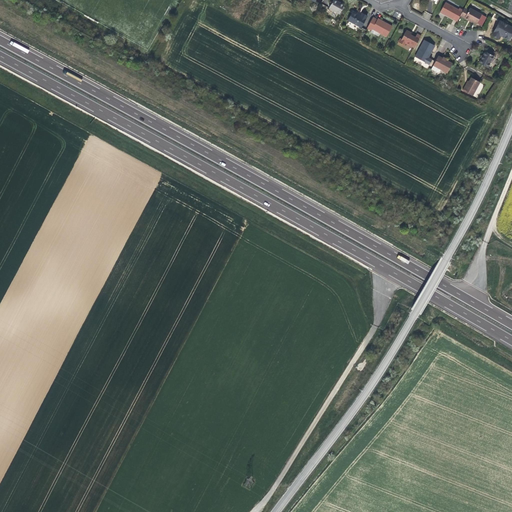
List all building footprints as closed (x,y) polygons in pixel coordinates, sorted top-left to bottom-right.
[(335,0),(333,0),(329,8),(339,14),(344,5),(338,1),(335,0)] [(444,14),(457,21),(460,16),(463,10),(459,8),(459,9),(445,2),(440,12),(444,14)] [(469,10),(465,8),(463,10),(460,16),(464,18),(465,18),(469,20),(476,24),(482,14),(470,8),(469,10)] [(353,11),(348,20),(361,27),(367,16),(362,13),(360,16),(359,16),(357,15),(358,14),(353,11)] [(377,19),(373,17),(367,28),(371,30),(372,29),(386,36),(392,26),(385,23),(385,24),(377,19)] [(511,27),(500,21),(492,35),(498,38),(500,35),(503,37),(509,40),(511,33),(511,27)] [(414,48),(421,36),(417,33),(415,37),(412,36),(410,34),(411,33),(406,30),(401,39),(400,38),(398,42),(404,45),(406,43),(414,48)] [(420,46),(415,57),(429,65),(432,60),(428,58),(435,45),(424,40),(420,46)] [(488,68),(494,56),(485,51),(483,55),(481,55),(480,57),(480,58),(481,59),(479,63),(488,68)] [(447,60),(438,56),(431,69),(437,72),(439,72),(441,69),(447,73),(452,63),(447,60)] [(471,77),(469,82),(465,88),(464,87),(463,90),(473,96),(480,82),(471,77)]
